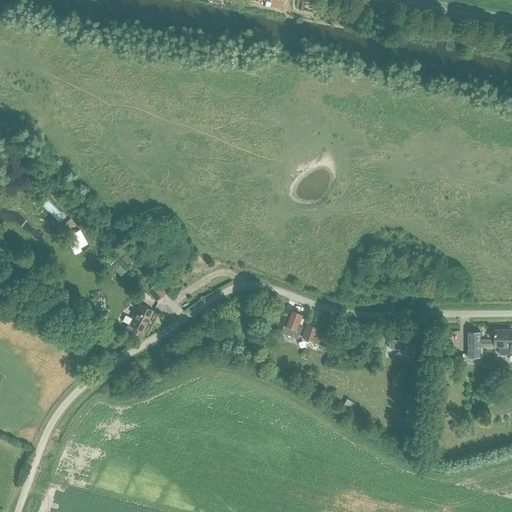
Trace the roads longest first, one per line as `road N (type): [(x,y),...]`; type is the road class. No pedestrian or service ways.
road 1 (unclassified): [(32,467),(78,388),(240,284),(356,312),(511,311)]
road 2 (tertiary): [(511,25),(385,0)]
